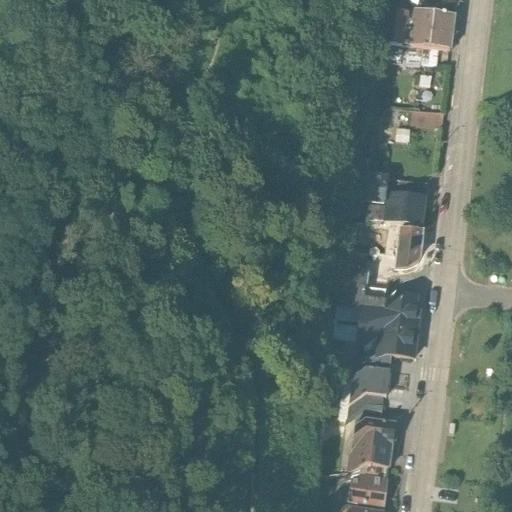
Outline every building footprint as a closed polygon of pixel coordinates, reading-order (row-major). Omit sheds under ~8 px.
[(408,0),(407,14),(384,11),(376,41),(386,44),(389,30),(424,35),(425,33),(440,35),(442,18),(411,15),(413,0),(408,0)] [(407,14),(408,0),(385,0),(384,11),(407,14)] [(413,0),(411,15),(442,18),(454,19),(456,0),(413,0)] [(416,79),(414,93),(447,97),(449,83),(416,79)] [(365,170),(369,170),(388,172),(391,148),(391,146),(369,143),(365,170)] [(369,170),(369,188),(369,191),(387,191),(390,163),(428,168),(430,153),(391,148),(388,172),(369,170)] [(390,163),(387,191),(426,196),(430,168),(428,168),(390,163)] [(403,198),(398,241),(421,245),(426,201),(403,198)] [(370,244),(371,236),(373,221),(355,219),(353,242),(370,244)] [(371,236),(370,244),(383,246),(384,238),(371,236)] [(379,321),(377,339),(379,340),(382,341),(392,344),(415,347),(418,326),(419,321),(422,300),(417,299),(419,285),(394,282),(395,270),(388,269),(389,261),(349,255),(346,277),(356,278),(351,317),(379,321)] [(353,355),(390,359),(392,344),(382,341),(379,340),(377,339),(347,336),(345,354),(353,355)] [(390,359),(353,355),(350,381),(341,380),(339,392),(346,393),(356,390),(361,389),(385,388),(386,386),(390,359)] [(356,390),(346,393),(345,406),(354,407),(348,454),(352,454),(367,454),(389,457),(395,412),(380,410),(380,407),(395,409),(397,409),(400,390),(398,390),(385,388),(361,389),(356,390)] [(367,454),(352,454),(347,491),(384,496),(389,457),(367,454)] [(351,499),(349,511),(376,511),(378,503),(351,499)]
